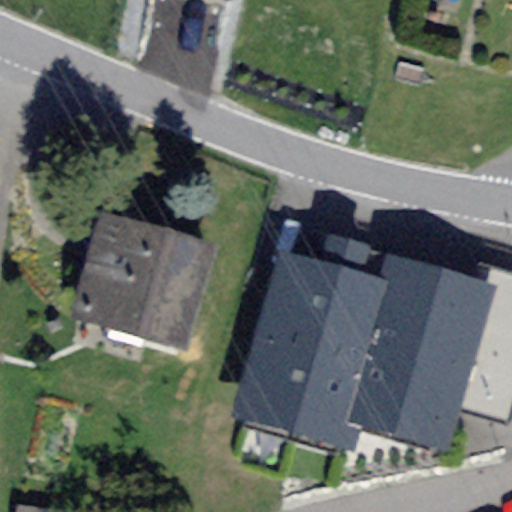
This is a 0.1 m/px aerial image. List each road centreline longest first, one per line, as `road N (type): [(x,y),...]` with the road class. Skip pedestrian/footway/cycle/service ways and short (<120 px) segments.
road 1 (tertiary): [(0,34),(276,148),(511,204)]
road 2 (residential): [(393,511),(511,484)]
